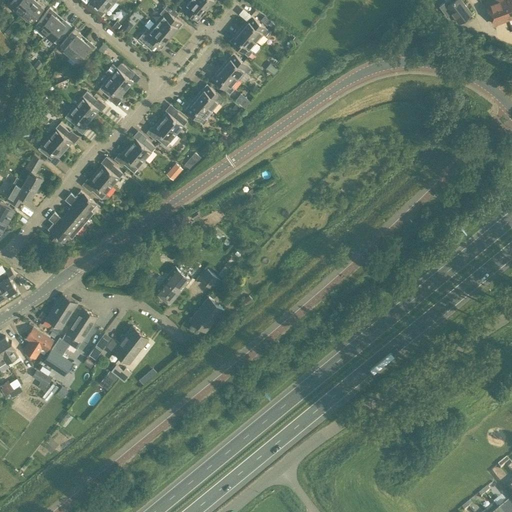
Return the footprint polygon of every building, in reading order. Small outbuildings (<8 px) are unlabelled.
[(12,0),(10,3),(14,7),(11,11),(17,16),(21,12),(31,0),(12,0)] [(31,0),(21,12),(31,21),(49,0),(39,0),(38,1),(36,0),(31,0)] [(113,0),(89,0),(87,3),(100,14),(104,10),(113,0)] [(182,0),(178,5),(197,21),(208,8),(198,0),(186,0),(185,2),(182,0)] [(198,0),(208,8),(214,0),(198,0)] [(447,16),(451,13),(459,23),(471,14),(461,0),(454,0),(452,2),(450,0),(446,0),(439,6),(447,16)] [(511,0),(486,0),(485,1),(493,24),(511,16),(511,0)] [(161,14),(155,21),(171,35),(182,23),(175,17),(178,12),(167,3),(164,7),(159,12),(161,14)] [(45,33),(58,18),(53,14),(55,12),(50,7),(35,24),(45,33)] [(251,15),(240,27),(257,41),(263,34),(265,35),(269,30),(251,15)] [(271,20),(264,15),(260,19),(267,25),(271,20)] [(147,28),(138,38),(151,50),(156,44),(160,48),(171,35),(155,21),(150,17),(144,25),(149,28),(148,29),(147,28)] [(58,18),(45,33),(56,42),(71,25),(65,20),(63,23),(58,18)] [(9,24),(4,20),(0,25),(5,29),(9,24)] [(117,20),(111,26),(115,30),(121,23),(117,20)] [(125,32),(129,28),(124,24),(121,28),(125,32)] [(240,27),(229,40),(247,56),(252,51),(250,49),(257,41),(240,27)] [(70,54),(83,39),(78,35),(80,33),(74,28),(60,45),(70,54)] [(0,47),(3,52),(12,45),(0,31),(0,47)] [(83,39),(70,54),(81,63),(96,46),(90,41),(88,44),(83,39)] [(104,42),(101,46),(105,50),(109,45),(104,42)] [(232,52),(222,64),(238,78),(244,71),(246,73),(251,68),(232,52)] [(38,68),(43,63),(38,59),(34,64),(38,68)] [(105,71),(110,75),(126,88),(133,80),(127,75),(130,71),(120,62),(117,66),(112,62),(105,71)] [(279,69),(271,62),(266,68),(274,75),(279,69)] [(231,86),(238,78),(222,64),(211,77),(229,93),(233,88),(231,86)] [(126,88),(110,75),(99,87),(109,96),(113,91),(119,97),(126,88)] [(206,83),(195,96),(211,110),(218,102),(220,104),(224,99),(206,83)] [(86,90),(75,103),(92,117),(98,109),(92,104),(96,99),(86,90)] [(244,106),(250,99),(241,91),(235,99),(244,106)] [(49,98),(43,93),(39,98),(44,103),(49,98)] [(205,117),(211,110),(195,96),(184,109),(203,124),(207,119),(205,117)] [(85,125),(92,117),(75,103),(65,116),(75,124),(79,120),(85,125)] [(25,106),(21,110),(26,114),(29,110),(25,106)] [(160,119),(177,133),(187,120),(177,112),(173,116),(167,111),(160,119)] [(20,112),(14,119),(19,123),(25,117),(20,112)] [(177,133),(160,119),(153,127),(159,133),(155,137),(165,146),(177,133)] [(59,122),(49,135),(65,149),(72,140),(66,135),(69,131),(59,122)] [(228,141),(223,134),(218,138),(223,145),(228,141)] [(58,157),(65,149),(49,135),(38,148),(48,156),(52,152),(58,157)] [(128,145),(144,159),(155,146),(145,138),(141,143),(135,137),(128,145)] [(144,159),(128,145),(121,153),(127,159),(123,164),(133,172),(144,159)] [(23,180),(23,181),(35,188),(42,177),(34,172),(42,159),(32,153),(24,167),(29,170),(23,180)] [(184,163),(190,168),(195,162),(189,158),(184,163)] [(95,172),(112,185),(123,172),(112,164),(109,168),(102,163),(95,172)] [(112,185),(95,172),(89,179),(95,184),(90,189),(101,198),(112,185)] [(17,175),(4,196),(7,197),(6,200),(14,206),(21,196),(28,200),(35,188),(23,181),(23,180),(17,175)] [(151,193),(147,189),(143,194),(147,197),(151,193)] [(80,190),(75,196),(84,204),(79,210),(88,218),(94,212),(90,209),(95,203),(80,190)] [(83,225),(88,218),(79,210),(84,204),(75,196),(72,199),(68,196),(64,199),(72,205),(67,211),(83,225)] [(0,218),(5,222),(13,209),(0,200),(0,218)] [(110,218),(113,214),(108,210),(105,213),(110,218)] [(77,231),(83,225),(67,211),(61,218),(54,211),(51,215),(55,218),(52,222),(62,230),(68,223),(77,231)] [(62,230),(52,222),(47,229),(62,242),(68,235),(71,238),(77,231),(68,223),(62,230)] [(63,244),(59,240),(54,245),(59,249),(63,244)] [(177,265),(165,279),(180,292),(192,279),(177,265)] [(17,288),(11,278),(15,275),(10,266),(4,270),(5,271),(2,273),(2,272),(0,272),(0,285),(6,295),(17,288)] [(219,272),(226,278),(231,272),(224,266),(219,272)] [(212,288),(220,279),(207,268),(199,277),(212,288)] [(170,303),(180,292),(165,279),(155,290),(170,303)] [(49,328),(69,298),(62,293),(42,323),(49,328)] [(244,309),(254,301),(249,295),(240,303),(244,309)] [(223,309),(208,296),(189,318),(204,331),(223,309)] [(77,303),(69,298),(49,328),(57,333),(77,303)] [(76,348),(97,316),(82,306),(57,343),(55,341),(42,360),(63,374),(72,361),(61,354),(69,343),(76,348)] [(112,337),(106,344),(120,356),(140,331),(132,325),(118,342),(112,337)] [(52,339),(33,326),(26,336),(31,339),(24,349),(34,356),(41,346),(46,349),(52,339)] [(140,331),(120,356),(128,362),(148,337),(140,331)] [(0,338),(0,351),(6,361),(19,353),(15,348),(15,347),(11,341),(9,342),(5,335),(0,338)] [(96,344),(89,354),(95,359),(102,349),(96,344)] [(94,361),(87,356),(83,360),(91,366),(94,361)] [(115,363),(110,370),(124,380),(131,371),(125,366),(123,369),(115,363)] [(52,379),(36,370),(32,376),(41,381),(38,386),(44,390),(47,385),(48,385),(52,379)] [(49,400),(58,385),(52,381),(43,396),(49,400)] [(23,390),(20,385),(11,391),(14,396),(23,390)] [(61,386),(57,392),(63,397),(67,391),(61,386)] [(511,511),(511,508),(502,496),(493,503),(494,504),(500,511),(511,511)]
